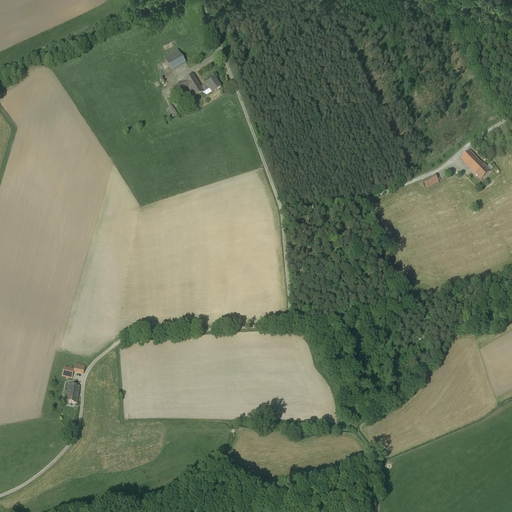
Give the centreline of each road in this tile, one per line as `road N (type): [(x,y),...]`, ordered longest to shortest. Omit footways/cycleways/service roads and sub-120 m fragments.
road 1 (unclassified): [(202,0),(280,206),(289,318),(278,326),(112,346),(87,370),(69,444),(42,472),(0,496)]
road 2 (track): [(511,114),(435,170),(359,202),(281,211)]
road 3 (track): [(379,511),(378,463),(356,428),(357,385),(342,370),(314,368),(311,336),(287,322)]
